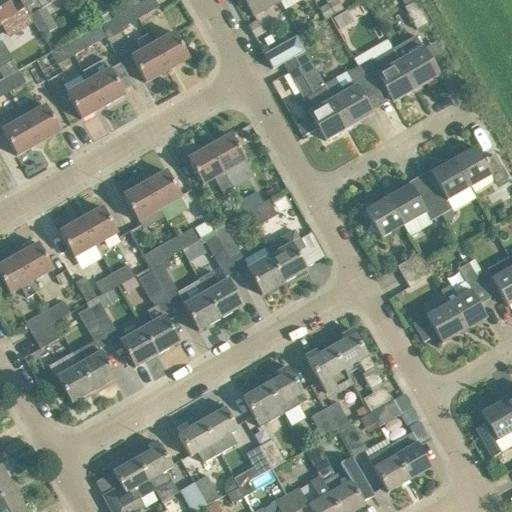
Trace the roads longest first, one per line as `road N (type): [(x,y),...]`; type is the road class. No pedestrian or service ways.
road 1 (residential): [(57,459),(363,282)]
road 2 (residential): [(0,216),(245,67)]
road 3 (residential): [(313,194),(466,109)]
road 4 (residential): [(245,67),(313,194)]
road 5 (residential): [(363,282),(428,397)]
